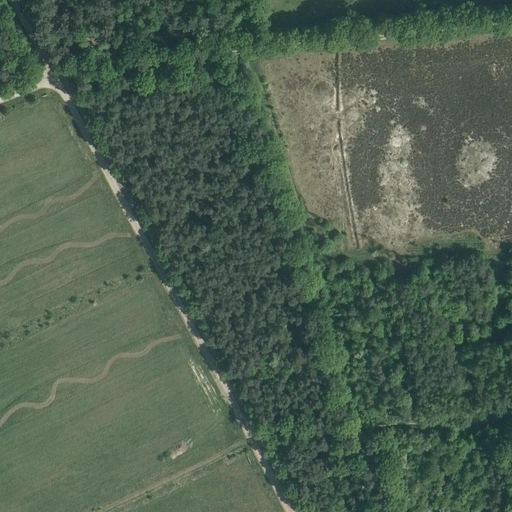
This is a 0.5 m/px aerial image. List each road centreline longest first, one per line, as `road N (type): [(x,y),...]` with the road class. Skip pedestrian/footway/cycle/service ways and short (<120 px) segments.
road 1 (track): [(254,442),(53,76)]
road 2 (track): [(511,23),(247,50)]
